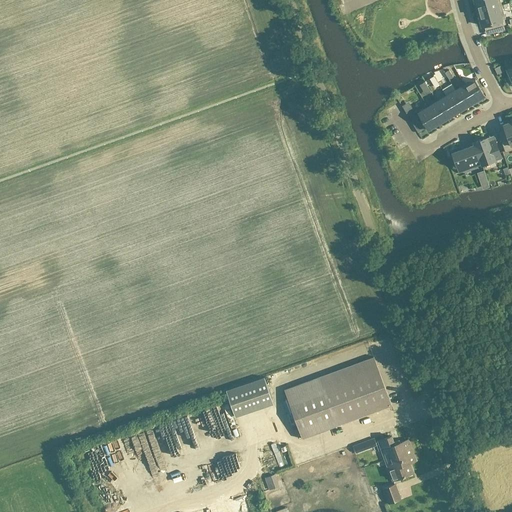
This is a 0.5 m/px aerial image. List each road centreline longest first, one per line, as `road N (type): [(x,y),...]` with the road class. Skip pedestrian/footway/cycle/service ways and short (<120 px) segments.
road 1 (unclassified): [(288,0),(470,511)]
road 2 (residential): [(394,108),(423,154),(501,108)]
